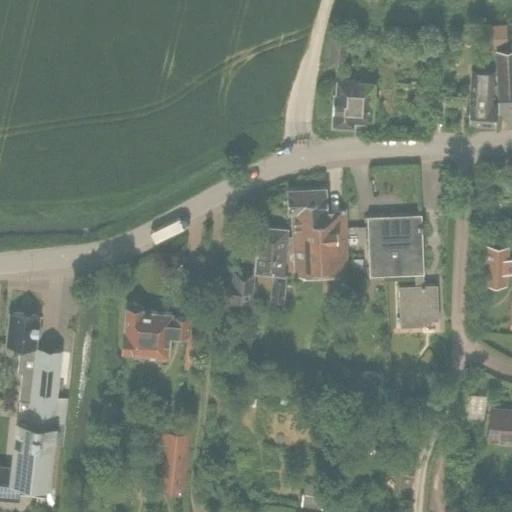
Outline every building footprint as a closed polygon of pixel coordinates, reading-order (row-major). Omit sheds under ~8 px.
[(482,49),(495,48),(507,48),(506,24),(481,25),(482,49)] [(345,62),(348,33),(331,31),(328,60),(345,62)] [(511,47),(507,48),(495,48),(498,109),(511,108),(511,47)] [(469,106),(468,124),(491,125),(493,88),(494,69),(470,69),(470,90),(469,102),(469,106)] [(370,120),(373,81),(336,78),(335,93),(333,93),(331,123),(353,124),(353,119),(370,120)] [(292,235),(289,235),(289,249),(293,250),(294,266),(294,273),(306,276),(328,275),(329,290),(346,289),(344,207),(326,208),(325,185),(287,187),(288,211),(291,211),(292,235)] [(366,215),(369,274),(414,272),(422,272),(423,272),(420,212),(366,215)] [(254,269),(253,271),(254,271),(273,273),(271,293),(270,303),(282,304),(283,294),(285,274),(283,274),(285,256),(285,249),(289,249),(289,235),(286,235),(287,227),(258,224),(254,269)] [(507,244),(485,243),(483,282),(505,283),(506,271),(511,270),(511,256),(507,257),(507,244)] [(252,306),(254,271),(253,271),(254,269),(229,268),(229,280),(216,280),(215,303),(252,306)] [(423,284),(422,272),(414,272),(415,284),(398,285),(399,325),(423,324),(423,319),(438,318),(436,283),(423,284)] [(124,310),(121,349),(167,353),(169,331),(188,333),(189,316),(171,314),(171,311),(150,309),(151,307),(142,307),(143,302),(126,301),(125,310),(124,310)] [(5,342),(19,344),(17,371),(22,372),(19,398),(29,399),(27,418),(23,418),(17,417),(12,463),(0,462),(0,498),(18,500),(19,491),(40,493),(39,498),(52,500),(59,441),(50,440),(53,421),(64,422),(67,395),(56,394),(61,349),(35,346),(38,314),(9,311),(5,342)] [(187,333),(183,367),(195,368),(196,356),(198,334),(187,333)] [(511,438),(511,409),(490,407),(487,436),(511,438)] [(153,488),(184,490),(189,431),(159,429),(153,488)] [(321,507),(322,495),(303,492),(302,505),(321,507)]
